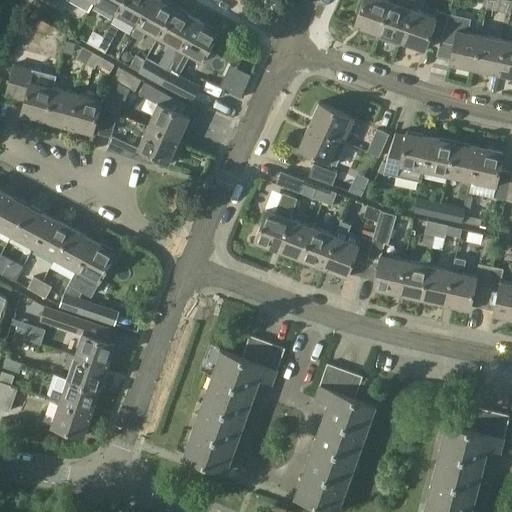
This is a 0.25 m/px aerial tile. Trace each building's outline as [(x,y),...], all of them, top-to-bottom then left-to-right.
[(114,14),(121,0),(93,0),(93,2),(114,14)] [(135,25),(148,0),(121,0),(114,14),(135,25)] [(157,37),(174,7),(160,0),(148,0),(135,25),(130,35),(141,41),(146,31),(157,37)] [(387,0),(362,0),(353,25),(376,33),(388,0),(387,0)] [(376,33),(375,37),(390,42),(391,39),(399,41),(411,8),(413,0),(402,0),(401,5),(388,0),(376,33)] [(496,10),(498,0),(487,0),(486,8),(496,10)] [(178,49),(195,18),(174,7),(157,37),(178,49)] [(411,8),(399,41),(422,50),(427,37),(439,41),(446,15),(436,12),(434,17),(411,8)] [(439,41),(434,56),(449,59),(448,63),(470,68),(478,34),(468,32),(470,20),(446,15),(439,41)] [(195,18),(178,49),(200,61),(217,30),(195,18)] [(95,48),(101,36),(92,31),(85,42),(95,48)] [(478,34),(470,68),(494,73),(501,40),(478,34)] [(101,36),(95,48),(104,53),(111,42),(101,36)] [(65,40),(62,51),(71,54),(75,43),(65,40)] [(511,41),(501,40),(494,73),(511,76),(511,41)] [(84,63),(85,62),(90,52),(81,47),(74,57),(84,63)] [(90,52),(85,62),(93,67),(98,57),(90,52)] [(139,72),(145,61),(135,55),(128,66),(139,72)] [(145,60),(139,72),(159,83),(166,72),(166,71),(145,60)] [(51,93),(52,87),(28,81),(31,68),(10,63),(2,93),(23,98),(19,115),(43,122),(51,93)] [(250,68),(243,65),(235,82),(242,86),(250,68)] [(136,92),(142,80),(119,68),(112,79),(136,92)] [(166,71),(159,83),(181,95),(187,83),(166,71)] [(73,103),(76,93),(52,87),(51,93),(43,122),(66,128),(73,103)] [(73,103),(66,128),(91,134),(100,100),(76,93),(73,103)] [(108,94),(104,110),(115,113),(119,113),(124,101),(108,94)] [(307,124),(338,138),(348,117),(317,102),(307,124)] [(147,126),(177,139),(187,116),(157,103),(147,126)] [(109,137),(115,113),(104,110),(97,134),(109,137)] [(328,161),(338,138),(307,124),(296,147),(328,161)] [(166,162),(177,139),(147,126),(137,148),(166,162)] [(377,156),(387,134),(374,129),(365,151),(377,156)] [(429,136),(406,131),(402,148),(389,145),(376,171),(418,181),(429,136)] [(445,175),(453,141),(429,136),(421,170),(445,175)] [(469,181),(477,146),(453,141),(445,175),(469,181)] [(502,199),(508,172),(498,170),(502,152),(477,146),(469,181),(493,186),(491,196),(502,199)] [(333,185),(338,172),(313,163),(309,175),(333,185)] [(297,192),(302,179),(280,171),(275,185),(297,192)] [(511,172),(508,172),(502,199),(511,201),(511,172)] [(320,200),(325,188),(316,184),(311,197),(320,200)] [(325,188),(320,200),(330,204),(335,192),(325,188)] [(276,249),(288,217),(295,197),(282,191),(274,212),(265,209),(253,241),(276,249)] [(0,230),(10,236),(27,205),(6,193),(0,203),(0,230)] [(360,221),(365,206),(353,201),(348,216),(360,221)] [(436,216),(439,203),(429,201),(426,214),(436,216)] [(439,203),(436,216),(448,219),(451,205),(439,203)] [(32,247),(49,216),(27,205),(10,236),(32,247)] [(53,259),(70,228),(49,216),(32,247),(53,259)] [(298,258),(310,225),(288,217),(276,249),(298,258)] [(433,234),(436,222),(422,218),(420,232),(433,234)] [(359,236),(359,237),(347,233),(350,225),(341,222),(336,235),(333,234),(321,266),(345,275),(346,273),(359,276),(370,240),(370,239),(359,236)] [(436,222),(433,234),(445,237),(448,224),(436,222)] [(321,266),(333,234),(310,225),(298,258),(321,266)] [(75,270),(92,239),(70,228),(53,259),(75,270)] [(92,239),(75,270),(97,282),(114,251),(92,239)] [(370,240),(359,276),(372,280),(370,287),(395,293),(403,258),(378,253),(381,243),(370,240)] [(480,308),(489,266),(477,264),(475,274),(462,272),(465,260),(453,257),(451,269),(443,303),(468,309),(469,305),(480,308)] [(418,298),(426,263),(403,258),(395,293),(418,298)] [(443,303),(451,269),(426,263),(418,298),(443,303)] [(511,318),(511,282),(499,280),(501,269),(489,266),(480,308),(492,310),(491,314),(511,318)] [(35,292),(41,281),(31,275),(25,287),(35,292)] [(41,281),(35,292),(45,297),(51,286),(41,281)] [(148,317),(150,291),(113,289),(111,315),(148,317)] [(82,313),(86,300),(62,293),(58,304),(82,313)] [(74,354),(107,365),(114,343),(81,331),(85,320),(44,307),(39,321),(80,334),(74,354)] [(17,325),(13,334),(27,338),(30,329),(17,325)] [(13,334),(9,346),(23,350),(23,349),(27,339),(27,338),(13,334)] [(259,339),(248,335),(240,357),(251,360),(259,339)] [(270,343),(259,339),(251,360),(261,364),(270,343)] [(61,360),(60,342),(42,343),(42,360),(61,360)] [(283,348),(270,343),(261,364),(275,369),(283,348)] [(231,383),(240,357),(219,349),(209,375),(231,383)] [(99,388),(107,365),(74,354),(66,378),(99,388)] [(251,360),(240,357),(231,383),(253,391),(258,378),(270,382),(275,369),(261,364),(251,360)] [(335,368),(323,363),(315,385),(328,389),(335,368)] [(347,372),(335,368),(328,389),(340,393),(347,372)] [(0,374),(0,381),(12,385),(15,376),(1,371),(0,374)] [(360,376),(347,372),(340,393),(352,398),(360,376)] [(222,409),(231,383),(209,375),(200,401),(222,409)] [(91,412),(99,388),(66,378),(58,401),(91,412)] [(10,388),(12,385),(0,381),(0,407),(9,411),(16,390),(10,388)] [(244,417),(253,391),(231,383),(222,409),(244,417)] [(340,393),(328,389),(315,385),(311,397),(326,402),(321,416),(343,424),(352,398),(340,393)] [(343,424),(365,432),(374,406),(352,398),(343,424)] [(83,437),(91,412),(58,401),(50,425),(83,437)] [(212,435),(222,409),(200,401),(190,427),(212,435)] [(484,410),(471,407),(466,429),(478,432),(484,410)] [(234,443),(244,417),(222,409),(212,435),(234,443)] [(495,413),(484,410),(478,432),(490,435),(495,413)] [(508,416),(495,413),(490,435),(502,438),(508,416)] [(334,450),(343,424),(321,416),(312,442),(334,450)] [(355,458),(365,432),(343,424),(334,450),(355,458)] [(459,455),(466,429),(444,424),(437,450),(459,455)] [(202,464),(212,435),(190,427),(180,456),(202,464)] [(490,435),(466,429),(459,455),(482,461),(485,448),(499,451),(502,438),(490,435)] [(224,472),(234,443),(212,435),(202,464),(224,472)] [(324,477),(334,450),(312,442),(302,470),(324,477)] [(346,485),(355,458),(334,450),(324,477),(346,485)] [(453,483),(459,455),(437,450),(430,477),(453,483)] [(475,488),(482,461),(459,455),(453,483),(475,488)] [(314,504),(324,477),(302,470),(292,497),(314,504)] [(334,511),(335,511),(346,485),(324,477),(314,504),(334,511)] [(446,510),(453,483),(430,477),(424,505),(446,510)] [(453,511),(469,511),(475,488),(453,483),(446,510),(453,511)]
